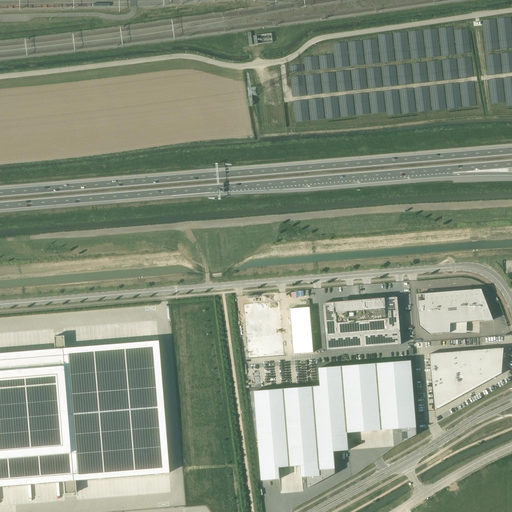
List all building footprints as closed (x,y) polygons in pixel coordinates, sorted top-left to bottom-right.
[(481,288),(473,289),(473,290),(418,295),(419,308),(418,308),(419,326),(429,335),(450,333),(450,324),(484,321),(483,303),(481,303),(481,294),(482,294),(481,288)] [(397,297),(323,303),(326,350),(401,344),(397,297)] [(248,357),(284,355),(280,300),(245,303),(248,357)] [(310,308),(290,309),(293,354),(313,352),(310,308)] [(0,486),(63,482),(64,494),(76,493),(75,481),(169,473),(167,450),(168,450),(168,449),(168,450),(167,443),(166,443),(160,361),(161,361),(161,360),(160,360),(160,354),(159,354),(158,340),(64,348),(63,336),(53,337),(54,349),(0,353),(0,486)] [(489,349),(430,354),(434,411),(460,397),(463,395),(466,393),(468,392),(468,388),(467,381),(482,380),(483,380),(486,380),(487,380),(487,375),(488,375),(492,374),(497,374),(502,373),(501,362),(501,359),(500,350),(504,350),(504,348),(495,349),(495,348),(489,349)] [(320,386),(254,391),(262,480),(280,479),(279,467),(301,466),(302,477),(306,477),(307,489),(335,473),(334,451),(348,450),(347,433),(401,429),(402,443),(417,434),(411,361),(319,368),(320,386)]
